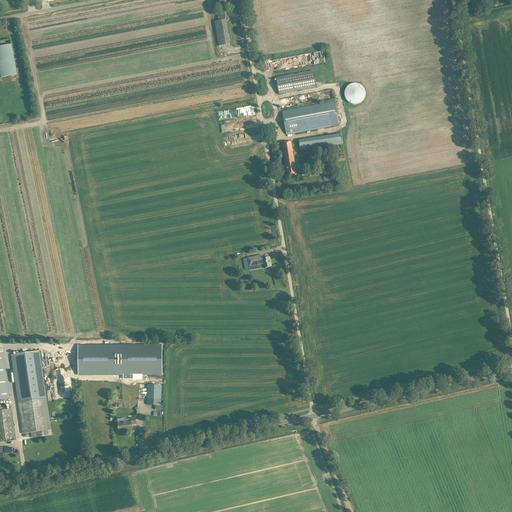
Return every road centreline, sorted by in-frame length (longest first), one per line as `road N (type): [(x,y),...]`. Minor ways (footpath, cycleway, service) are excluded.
road 1 (unclassified): [(511,353),(452,0)]
road 2 (unclassified): [(311,416),(257,97)]
road 3 (tertiary): [(0,489),(311,416)]
road 4 (tertiary): [(311,416),(511,369)]
